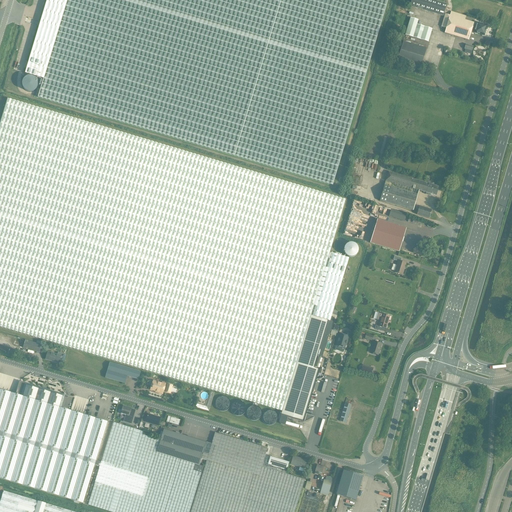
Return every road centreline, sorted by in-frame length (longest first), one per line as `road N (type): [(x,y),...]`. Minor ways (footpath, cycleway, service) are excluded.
road 1 (unclassified): [(511,39),(435,296),(405,342),(366,444),(373,467)]
road 2 (unclassified): [(373,467),(0,359)]
road 3 (primary): [(511,108),(438,357)]
road 4 (primary): [(461,344),(511,171)]
road 5 (primary): [(435,366),(400,511)]
road 6 (primary): [(414,511),(453,372)]
road 7 (unclassified): [(496,381),(477,511)]
